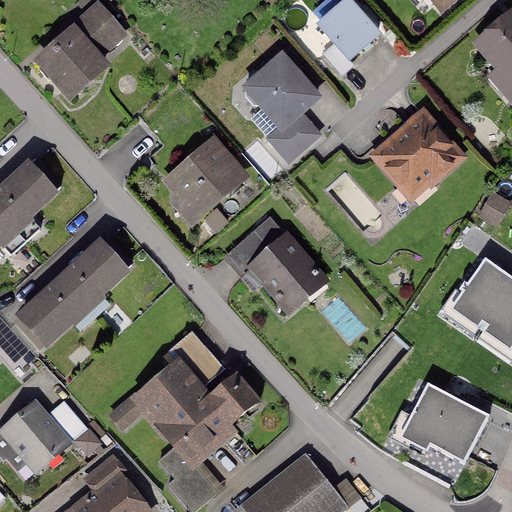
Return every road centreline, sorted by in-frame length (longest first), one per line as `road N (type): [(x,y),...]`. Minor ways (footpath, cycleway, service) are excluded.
road 1 (residential): [(0,67),(327,434),(432,511)]
road 2 (residential): [(338,134),(492,0)]
